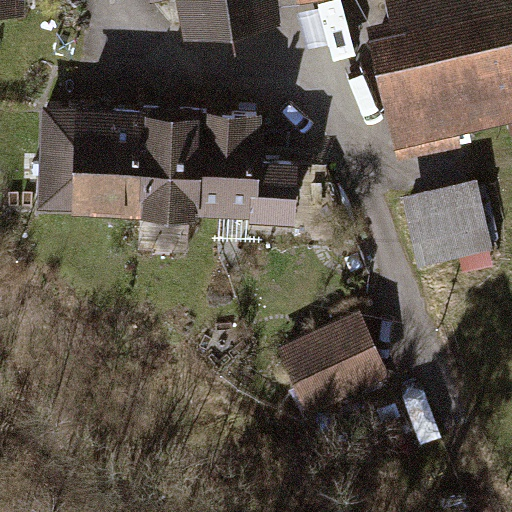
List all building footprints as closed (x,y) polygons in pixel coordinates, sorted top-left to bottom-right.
[(266,0),(191,0),(194,19),(268,8),(266,0)] [(511,3),(380,32),(403,136),(511,111),(511,3)] [(209,108),(202,107),(199,201),(255,202),(258,110),(231,109),(231,98),(210,97),(209,108)] [(144,105),(144,110),(144,120),(142,120),(141,149),(153,150),(151,198),(199,201),(202,107),(144,105)] [(144,110),(47,107),(44,199),(84,200),(84,195),(151,198),(153,150),(141,149),(142,120),(144,120),(144,110)] [(475,186),(418,198),(429,252),(487,239),(475,186)] [(187,249),(189,219),(142,216),(140,245),(187,249)] [(356,314),(288,346),(313,400),(381,368),(356,314)]
